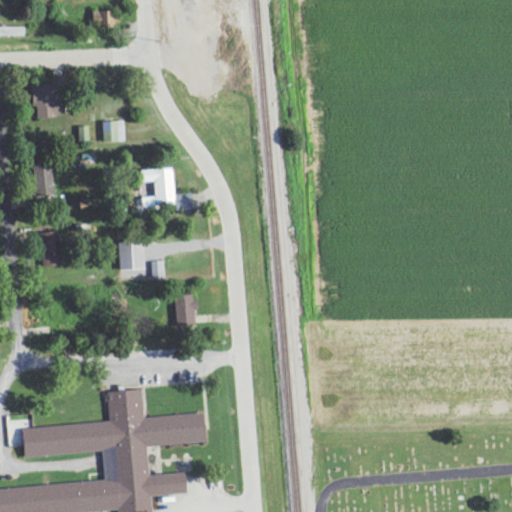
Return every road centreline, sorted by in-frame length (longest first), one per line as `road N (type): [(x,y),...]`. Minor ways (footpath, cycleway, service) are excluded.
road 1 (residential): [(251,472),(220,192),(165,108),(143,0)]
road 2 (residential): [(0,95),(16,362)]
road 3 (residential): [(16,362),(241,357)]
road 4 (residential): [(150,60),(0,61)]
